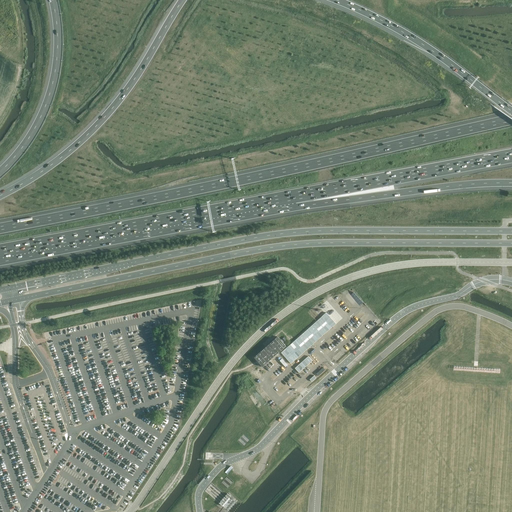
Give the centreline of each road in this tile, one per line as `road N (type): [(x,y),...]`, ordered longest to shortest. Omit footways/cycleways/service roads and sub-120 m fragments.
road 1 (motorway): [(511,118),(0,228)]
road 2 (tertiary): [(511,229),(281,232),(0,289)]
road 3 (tertiary): [(0,302),(280,248),(511,244)]
road 4 (motorway): [(0,251),(294,196)]
road 5 (motorway): [(182,0),(98,123),(0,196)]
road 6 (motorway): [(294,196),(511,155)]
road 7 (motorway): [(294,196),(511,182)]
road 8 (motorway): [(332,0),(422,45),(511,112)]
road 9 (motorway): [(52,0),(58,37),(46,104),(0,172)]
